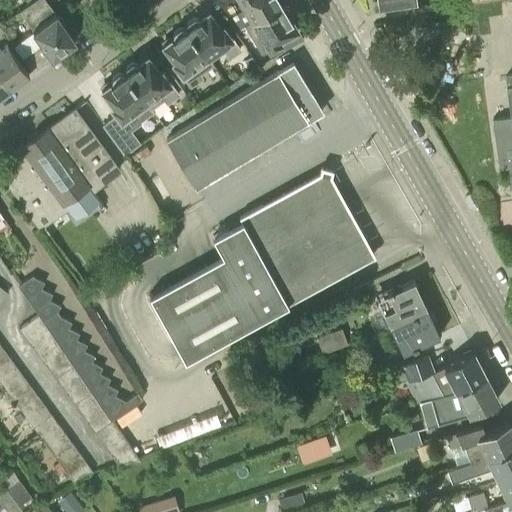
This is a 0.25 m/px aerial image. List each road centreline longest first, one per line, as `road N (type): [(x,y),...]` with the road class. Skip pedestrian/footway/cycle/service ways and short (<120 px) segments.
road 1 (tertiary): [(511,335),(320,0)]
road 2 (residential): [(0,121),(169,0)]
